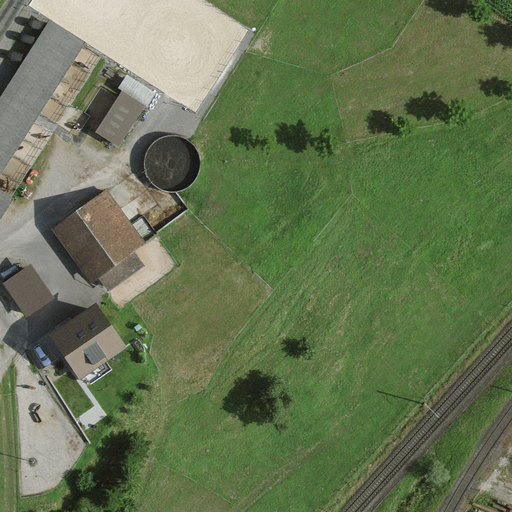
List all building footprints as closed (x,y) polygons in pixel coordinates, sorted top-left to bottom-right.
[(0,100),(0,209),(6,201),(0,197),(0,174),(85,49),(51,26),(0,100)] [(123,149),(155,92),(129,77),(97,134),(123,149)] [(167,137),(153,165),(175,176),(189,148),(167,137)] [(48,234),(83,283),(91,278),(99,288),(129,266),(123,258),(141,245),(103,194),(48,234)] [(35,265),(6,283),(28,319),(57,301),(35,265)] [(124,350),(97,310),(56,338),(83,378),(124,350)]
